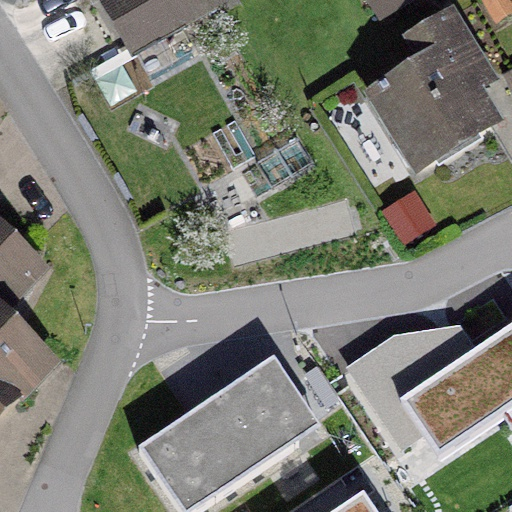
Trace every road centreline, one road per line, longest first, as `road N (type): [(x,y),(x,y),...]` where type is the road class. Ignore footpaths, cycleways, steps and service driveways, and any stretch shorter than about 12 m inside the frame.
road 1 (residential): [(511,233),(405,286),(177,316),(113,315)]
road 2 (residential): [(0,56),(98,208),(115,263),(113,315)]
road 3 (residential): [(113,315),(39,511)]
